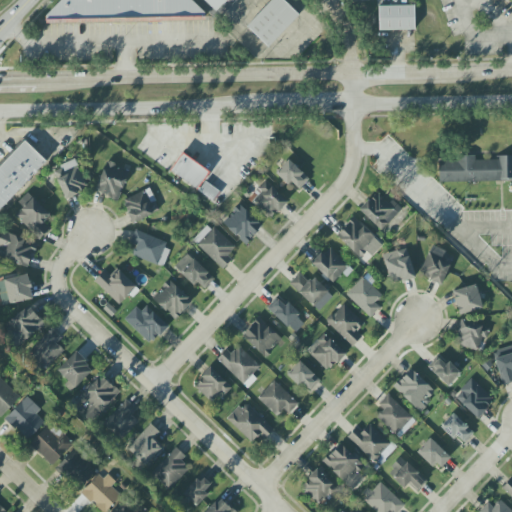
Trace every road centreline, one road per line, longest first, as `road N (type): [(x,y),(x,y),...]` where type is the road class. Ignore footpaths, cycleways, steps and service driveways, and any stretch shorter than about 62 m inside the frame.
road 1 (residential): [(93,230),(63,264),(67,303),(283,511)]
road 2 (residential): [(358,145),(333,199),(152,385)]
road 3 (secondary): [(356,79),(48,84)]
road 4 (secondary): [(0,114),(290,109)]
road 5 (residential): [(264,493),(420,320)]
road 6 (secondary): [(358,107),(511,103)]
